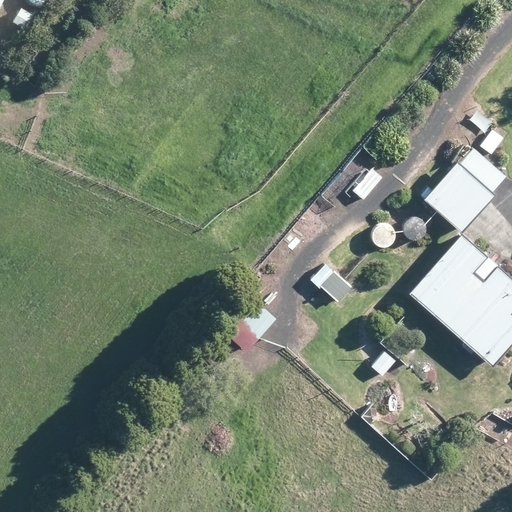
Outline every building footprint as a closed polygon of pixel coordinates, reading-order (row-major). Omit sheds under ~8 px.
[(489,156),(502,140),(490,130),(477,147),(489,156)] [(467,224),(489,201),(492,197),(489,194),(504,179),(472,150),(457,167),(455,165),(422,202),(457,235),(467,224)] [(350,215),(380,180),(368,170),(351,191),(353,193),(341,208),(350,215)] [(511,285),(504,278),(459,238),(411,292),(408,295),(489,369),(511,342),(511,318),(508,315),(511,310),(511,285)] [(296,293),(314,310),(323,300),(315,292),(331,275),(322,266),(296,293)] [(320,291),(335,304),(348,289),(333,276),(320,291)] [(276,318),(256,302),(230,337),(250,352),(276,318)] [(382,354),(369,369),(380,378),(393,363),(382,354)]
